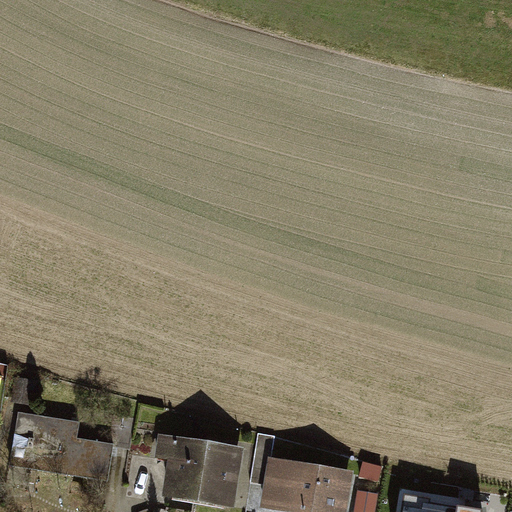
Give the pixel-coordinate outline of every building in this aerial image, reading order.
[(17,379),(17,401),(36,401),(36,379),(17,379)] [(78,427),(18,420),(12,474),(110,486),(115,451),(75,446),(78,427)] [(242,455),(155,439),(145,495),(232,511),(242,455)] [(273,466),(267,511),(350,511),(355,476),(273,466)] [(478,511),(480,499),(424,494),(422,511),(478,511)]
